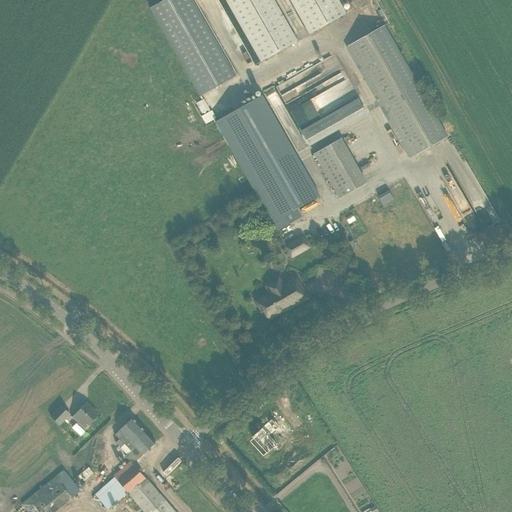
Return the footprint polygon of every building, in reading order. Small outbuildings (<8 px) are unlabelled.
[(235,76),(191,0),(164,0),(150,8),(200,96),(235,76)] [(225,0),(260,61),(297,40),(274,0),(225,0)] [(290,0),(309,33),(346,12),(338,0),(290,0)] [(346,47),(409,158),(447,136),(383,24),(346,47)] [(328,54),(276,89),(294,116),(296,115),(297,117),(302,113),(308,122),(323,113),(316,103),(322,99),(321,97),(328,92),(325,89),(321,91),(318,86),(340,72),(328,54)] [(215,122),(272,222),(277,231),(300,217),(296,209),(319,196),(262,95),(215,122)] [(305,145),(366,115),(358,99),(297,128),(305,145)] [(343,139),(316,153),(339,196),(366,181),(343,139)] [(470,235),(498,222),(477,178),(467,183),(465,180),(458,184),(458,185),(449,189),(470,235)] [(380,205),(392,199),(388,192),(377,197),(380,205)] [(308,247),(302,237),(286,247),(289,252),(293,249),(296,254),(308,247)] [(307,298),(296,278),(284,285),(279,277),(263,286),(268,294),(255,301),(261,312),(264,311),(268,318),(285,309),(286,310),(307,298)] [(72,416),(85,428),(98,415),(94,411),(95,410),(86,401),(72,416)] [(50,416),(58,424),(70,413),(62,404),(50,416)] [(130,451),(137,459),(155,443),(132,418),(118,430),(119,430),(114,434),(119,440),(116,443),(120,447),(124,444),(130,451)] [(267,436),(277,449),(290,439),(279,426),(267,436)] [(129,461),(132,464),(137,459),(130,451),(124,456),(129,461)] [(114,503),(114,504),(127,492),(144,511),(175,511),(132,464),(129,461),(112,476),(114,478),(94,495),(107,509),(114,503)] [(76,477),(82,484),(94,473),(88,467),(77,476),(76,477)] [(80,491),(64,469),(21,504),(27,511),(39,511),(34,504),(60,483),(72,497),(80,491)]
